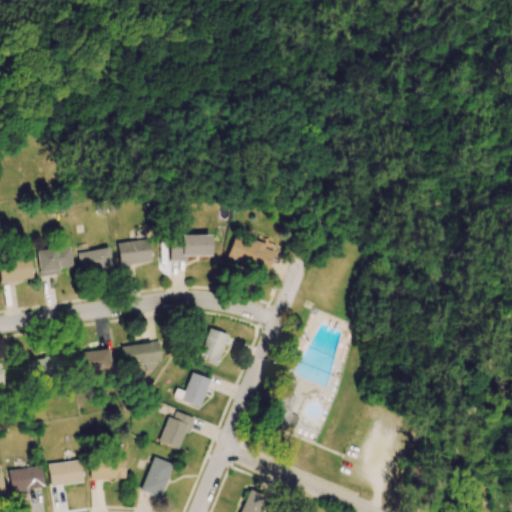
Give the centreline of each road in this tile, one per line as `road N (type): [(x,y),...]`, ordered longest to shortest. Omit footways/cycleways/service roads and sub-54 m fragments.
road 1 (residential): [(278,320),(178,300),(0,325)]
road 2 (residential): [(223,451),(300,261)]
road 3 (residential): [(429,511),(511,329)]
road 4 (residential): [(371,511),(223,451)]
